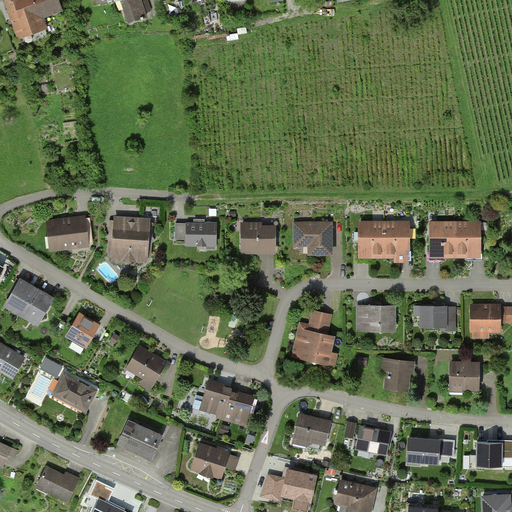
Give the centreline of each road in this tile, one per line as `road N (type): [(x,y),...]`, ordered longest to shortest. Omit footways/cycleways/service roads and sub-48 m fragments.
road 1 (track): [(511,192),(196,198)]
road 2 (residential): [(266,376),(286,304),(302,288),(511,285)]
road 3 (residential): [(266,376),(200,357),(0,240)]
road 4 (residential): [(511,421),(441,418),(315,391),(282,397)]
road 5 (tertiary): [(206,511),(0,414)]
road 6 (residential): [(0,211),(65,191),(196,198)]
road 7 (residential): [(282,397),(241,511)]
